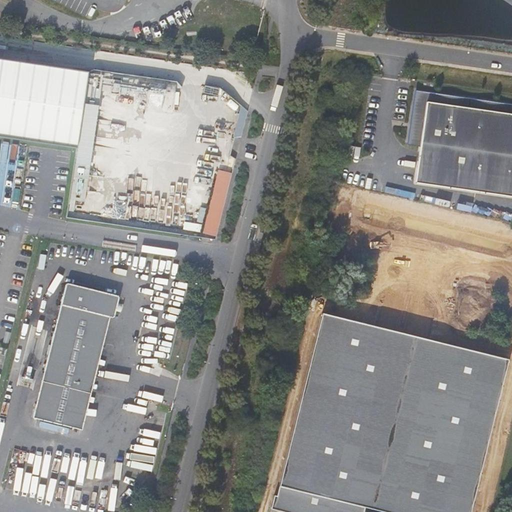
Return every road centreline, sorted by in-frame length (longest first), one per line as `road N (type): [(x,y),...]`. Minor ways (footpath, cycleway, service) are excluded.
road 1 (unclassified): [(287,33),(279,102),(178,511)]
road 2 (unclassified): [(511,66),(287,33)]
road 3 (unknown): [(194,85),(177,145),(103,138)]
